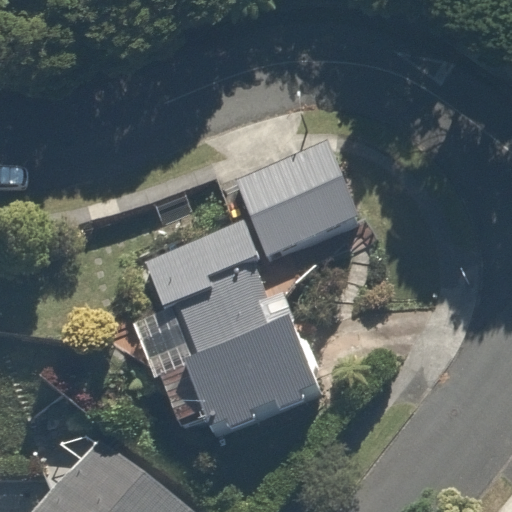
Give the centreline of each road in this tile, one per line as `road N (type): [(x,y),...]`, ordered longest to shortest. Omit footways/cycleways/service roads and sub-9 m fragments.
road 1 (residential): [(511,161),(418,88),(347,74),(148,123),(0,146)]
road 2 (residential): [(511,356),(391,511)]
